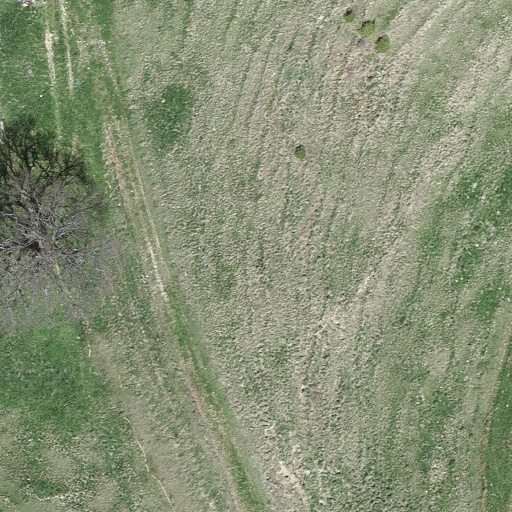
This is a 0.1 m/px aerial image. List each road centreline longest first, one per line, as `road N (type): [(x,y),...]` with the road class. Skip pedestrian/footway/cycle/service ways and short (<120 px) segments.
road 1 (track): [(69,0),(108,88),(146,249),(251,511)]
road 2 (track): [(0,208),(53,180),(62,161),(58,0)]
road 3 (track): [(497,511),(499,427),(511,378)]
